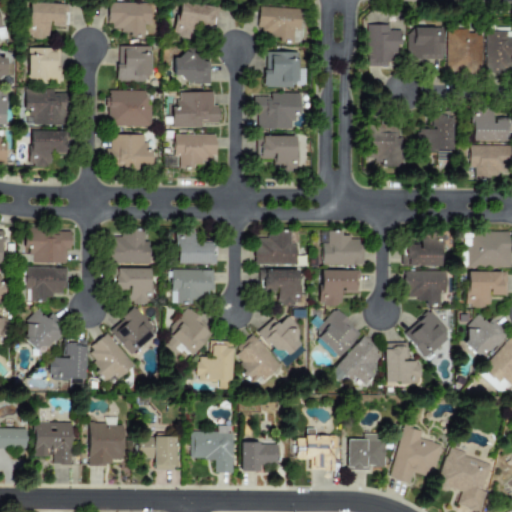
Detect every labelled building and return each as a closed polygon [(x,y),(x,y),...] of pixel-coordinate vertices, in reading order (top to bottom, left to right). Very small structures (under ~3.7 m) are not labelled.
[(65,4),(25,3),(24,39),(45,40),(45,26),(64,27),(65,4)] [(147,25),(148,4),(105,3),(104,28),(127,29),(127,36),(141,36),(141,24),(147,25)] [(171,37),(190,39),(192,27),(211,29),(213,7),(174,3),(171,37)] [(290,29),(297,30),(298,9),(256,7),(255,35),(276,36),(276,41),(290,42),(290,29)] [(364,67),(393,67),(393,45),(397,45),(397,31),(386,31),(386,25),(364,25),(364,67)] [(439,27),(404,28),(405,60),(439,60),(439,27)] [(465,29),(443,29),(442,73),(478,73),(479,35),(465,34),(465,29)] [(482,74),(508,74),(508,57),(511,57),(511,31),(483,31),(482,74)] [(114,81),(147,81),(147,47),(114,46),(114,81)] [(24,48),(24,83),(55,84),(56,49),(24,48)] [(294,69),(294,53),(262,52),(261,87),(302,87),(302,69),(294,69)] [(170,53),(169,76),(180,77),(180,83),(206,84),(207,62),(198,62),(199,54),(170,53)] [(22,90),(21,125),(61,126),(63,91),(22,90)] [(147,106),(143,106),(143,90),(104,91),(104,127),(147,127),(147,106)] [(210,92),(175,93),(175,106),(168,106),(168,128),(198,128),(198,124),(216,124),(215,105),(210,105),(210,92)] [(296,95),(249,95),(250,115),(254,115),(254,129),(288,129),(288,120),(291,120),(291,112),(297,112),(296,95)] [(489,120),(489,108),(467,108),(468,142),(507,141),(507,119),(489,120)] [(414,130),(414,152),(449,151),(449,112),(438,112),(438,115),(427,115),(428,130),(414,130)] [(364,124),(363,163),(397,164),(397,125),(364,124)] [(63,131),(26,131),(26,166),(46,166),(46,154),(63,154),(63,131)] [(170,157),(176,157),(175,169),(191,170),(191,164),(212,165),(212,135),(170,134),(170,157)] [(140,136),(107,135),(107,148),(103,148),(102,167),(148,168),(149,146),(140,145),(140,136)] [(252,159),(270,160),(270,171),(292,172),(293,137),(253,135),(252,159)] [(472,168),(472,177),(507,177),(507,146),(466,146),(466,168),(472,168)] [(118,230),(118,237),(104,237),(105,265),(147,264),(147,242),(140,242),(140,229),(118,230)] [(173,264),(211,264),(211,241),(191,242),(190,229),(172,229),(173,264)] [(63,263),(63,250),(68,249),(68,230),(22,230),(22,248),(28,248),(28,264),(63,263)] [(293,243),(288,243),(288,231),(264,231),(264,241),(251,241),(250,265),(293,265),(293,243)] [(318,265),(360,266),(360,238),(338,238),(338,231),(319,231),(318,265)] [(507,232),(460,232),(460,246),(464,246),(464,268),(507,267),(507,232)] [(438,266),(438,233),(417,233),(417,244),(398,244),(398,266),(438,266)] [(63,268),(23,267),(22,302),(42,302),(42,296),(62,296),(63,268)] [(147,268),(112,269),(112,290),(125,290),(125,303),(147,303),(147,268)] [(167,302),(208,303),(209,271),(168,270),(167,302)] [(296,270),(255,270),(255,293),(274,293),(274,305),(296,305),(296,270)] [(356,271),(317,270),(316,305),(337,306),(337,292),(356,292),(356,271)] [(442,272),(402,271),(401,298),(416,298),(415,304),(436,304),(436,293),(442,293),(442,272)] [(503,272),(463,272),(463,307),(485,307),(485,295),(503,295),(503,272)] [(126,355),(153,332),(133,307),(106,330),(126,355)] [(159,345),(172,358),(180,350),(187,357),(210,332),(184,308),(173,319),(179,324),(159,345)] [(357,333),(331,310),(319,323),(324,327),(313,338),(335,358),(357,333)] [(19,321),(26,334),(21,337),(29,353),(61,336),(50,315),(40,320),(36,312),(19,321)] [(401,332),(418,358),(447,339),(429,313),(401,332)] [(459,342),(475,359),(503,333),(489,318),(483,324),(475,315),(459,330),(465,337),(459,342)] [(253,333),(284,366),(301,349),(291,338),(298,331),(284,316),(276,324),(270,318),(253,333)] [(89,363),(107,384),(130,365),(104,333),(88,347),(91,350),(86,354),(92,361),(89,363)] [(253,388),(277,365),(249,335),(230,353),(242,366),(237,371),(253,388)] [(360,337),(326,374),(335,382),(342,375),(357,388),(370,374),(367,371),(381,355),(360,337)] [(475,372),(498,394),(511,380),(511,342),(507,337),(475,372)] [(81,379),(82,340),(60,340),(60,358),(46,358),(46,378),(81,379)] [(228,342),(207,341),(207,358),(194,358),(193,380),(227,381),(228,342)] [(380,344),(381,384),(417,384),(416,362),(403,362),(403,343),(380,344)] [(30,456),(49,457),(49,464),(67,464),(68,423),(31,422),(30,456)] [(85,463),(119,464),(120,424),(85,424),(85,463)] [(187,431),(186,459),(211,459),(211,472),(228,473),(229,426),(214,426),(214,432),(187,431)] [(386,479),(406,483),(409,471),(430,476),(438,444),(416,439),(418,431),(398,426),(386,479)] [(0,448),(22,448),(23,429),(0,428),(0,448)] [(292,459),(308,460),(308,470),(332,471),(333,436),(310,436),(311,430),(302,429),(301,439),(293,438),(292,459)] [(380,468),(381,435),(359,434),(359,439),(343,439),(343,470),(365,471),(365,467),(380,468)] [(172,470),(171,436),(134,437),(135,459),(151,458),(151,471),(172,470)] [(237,471),(256,472),(256,465),(274,466),(274,444),(237,443),(237,471)] [(473,511),(490,464),(444,449),(432,488),(444,492),(445,488),(458,492),(453,507),(469,511),(473,511)]
